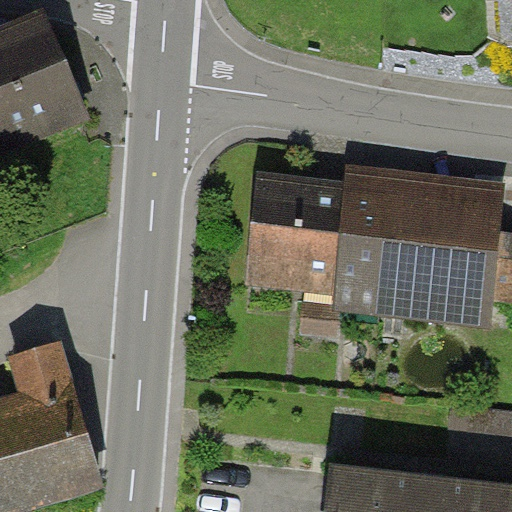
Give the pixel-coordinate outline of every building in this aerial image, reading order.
[(0,165),(104,128),(66,23),(0,46),(0,165)] [(511,221),(261,191),(250,284),(511,315),(511,221)] [(63,358),(0,377),(0,511),(23,511),(102,489),(63,358)] [(511,433),(511,409),(459,402),(456,426),(511,433)] [(511,511),(511,492),(329,470),(324,511),(511,511)]
